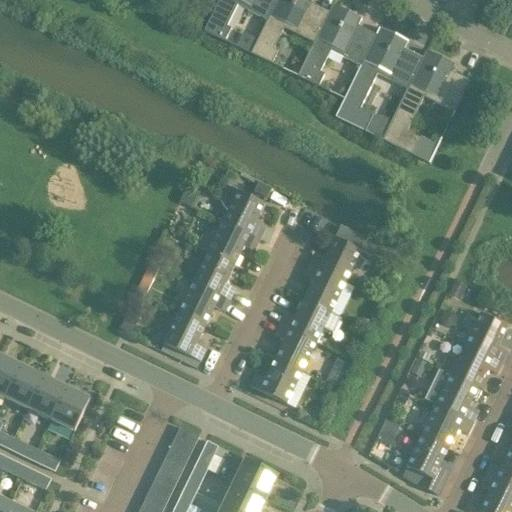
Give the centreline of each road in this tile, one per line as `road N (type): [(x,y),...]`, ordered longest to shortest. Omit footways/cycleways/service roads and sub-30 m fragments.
road 1 (residential): [(172,385),(0,302)]
road 2 (residential): [(212,405),(293,235)]
road 3 (residential): [(342,473),(212,405)]
road 4 (residential): [(113,511),(172,385)]
road 5 (residential): [(451,511),(511,386)]
